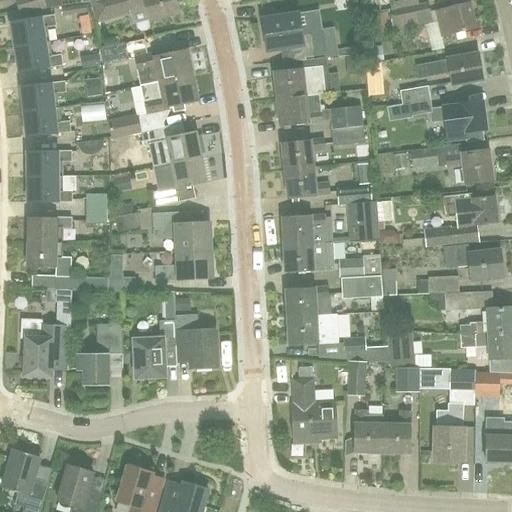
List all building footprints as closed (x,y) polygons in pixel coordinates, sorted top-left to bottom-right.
[(14,0),(19,15),(44,7),(42,0),(14,0)] [(42,0),(44,7),(44,9),(62,6),(60,0),(42,0)] [(90,2),(95,24),(150,9),(153,20),(179,13),(175,0),(95,0),(94,0),(90,2)] [(387,0),(390,8),(394,7),(417,2),(416,0),(387,0)] [(440,37),(453,34),(474,29),(468,4),(435,11),(434,12),(435,14),(431,14),(428,2),(419,4),(395,10),(389,11),(394,31),(405,29),(425,24),(437,22),(440,37)] [(82,4),(62,6),(63,16),(87,13),(86,3),(82,4)] [(337,48),(333,28),(322,30),(301,33),(298,14),(262,20),(267,55),(282,53),(303,50),(304,58),(324,55),(325,58),(338,56),(337,48)] [(15,47),(49,42),(46,27),(56,26),(54,16),(11,23),(15,47)] [(76,31),(50,34),(51,46),(78,43),(76,31)] [(49,42),(15,47),(19,72),(62,65),(60,55),(51,56),(49,42)] [(130,61),(126,43),(99,48),(103,67),(130,61)] [(160,83),(192,76),(186,51),(157,57),(156,54),(134,59),(137,71),(157,67),(160,83)] [(427,64),(429,77),(449,74),(452,86),(483,80),(478,54),(427,64)] [(368,68),(380,76),(387,65),(376,57),(368,68)] [(319,95),(325,94),(322,67),(273,72),(276,99),(319,95)] [(197,102),(192,76),(160,83),(140,87),(131,89),(137,115),(107,121),(111,139),(111,140),(124,137),(140,133),(164,128),(164,127),(163,123),(171,107),(172,107),(184,105),(197,102)] [(23,112),(58,108),(56,93),(65,92),(64,82),(50,84),(50,85),(21,88),(23,112)] [(401,104),(429,99),(428,87),(399,91),(401,104)] [(489,95),(490,105),(510,102),(509,93),(489,95)] [(319,95),(276,99),(279,128),(308,124),(322,122),(321,111),(319,95)] [(457,104),(457,106),(443,108),(444,106),(431,108),(429,99),(401,104),(404,117),(431,113),(433,122),(445,120),(445,121),(451,120),(453,134),(460,133),(461,135),(488,131),(484,101),(457,104)] [(330,130),(363,127),(360,107),(328,111),(329,121),(330,130)] [(59,123),(58,108),(23,112),(26,136),(54,133),(54,134),(71,132),(70,122),(59,123)] [(102,126),(74,128),(75,149),(104,147),(102,126)] [(363,127),(330,130),(332,146),(364,143),(363,127)] [(143,146),(148,145),(150,155),(153,168),(170,164),(170,165),(201,158),(200,155),(206,154),(202,136),(197,137),(196,133),(184,135),(166,139),(164,128),(140,133),(143,145),(143,146)] [(284,171),(313,168),(311,151),(324,150),(323,139),(281,143),(284,171)] [(399,145),(374,149),(378,171),(402,167),(399,145)] [(436,148),(410,152),(412,168),(438,165),(437,159),(436,148)] [(462,154),(462,156),(446,158),(447,165),(447,168),(463,166),(465,185),(492,181),(488,151),(462,154)] [(27,177),(61,177),(61,162),(70,162),(70,152),(56,152),(27,152),(27,177)] [(176,188),(176,189),(206,183),(201,158),(170,165),(173,177),(156,180),(158,192),(152,193),(155,207),(169,204),(166,190),(176,188)] [(313,168),(284,171),(287,199),(329,195),(328,184),(315,185),(313,168)] [(61,177),(27,177),(27,202),(56,202),(56,203),(71,203),(71,192),(61,192),(61,177)] [(348,205),(370,203),(369,188),(336,191),(338,206),(348,205)] [(456,228),(476,225),(497,223),(494,197),(473,199),(472,194),(441,197),(444,218),(455,217),(456,227),(456,228)] [(106,211),(106,198),(86,198),(86,211),(106,211)] [(348,205),(351,242),(351,243),(378,241),(375,202),(370,203),(348,205)] [(136,214),(133,215),(131,204),(118,207),(120,217),(115,218),(117,232),(139,228),(136,214)] [(86,223),(106,223),(106,211),(86,211),(86,223)] [(176,253),(210,251),(208,224),(183,225),(183,214),(152,215),(153,240),(175,239),(176,253)] [(281,218),(282,246),(333,243),(332,223),(331,218),(324,218),(324,216),(281,218)] [(27,243),(62,244),(62,229),(70,229),(71,219),(27,218),(27,243)] [(452,246),(451,228),(450,226),(423,230),(424,240),(425,249),(452,246)] [(61,259),(62,244),(27,243),(26,268),(56,268),(56,276),(55,276),(32,275),(31,289),(56,290),(72,290),(107,291),(108,278),(71,277),(71,269),(69,269),(70,259),(61,259)] [(284,274),(327,272),(335,271),(334,260),(333,243),(282,246),(284,274)] [(500,251),(468,255),(467,245),(443,248),(445,269),(469,266),(471,281),(503,277),(500,251)] [(210,251),(176,253),(176,267),(155,268),(156,282),(211,279),(210,251)] [(108,278),(107,291),(134,292),(135,278),(122,278),(123,256),(110,255),(109,277),(108,278)] [(345,260),(338,260),(339,279),(341,279),(363,277),(362,259),(345,260)] [(428,295),(458,293),(458,277),(427,278),(428,280),(404,281),(404,282),(396,282),(396,270),(382,270),(383,275),(380,275),(381,276),(382,293),(383,293),(384,296),(385,296),(404,296),(404,295),(428,295)] [(341,279),(342,299),(382,297),(382,293),(381,276),(363,277),(341,279)] [(286,317),(316,315),(315,299),(329,298),(328,288),(285,290),(286,317)] [(511,308),(493,310),(491,292),(458,293),(428,295),(429,300),(435,300),(438,303),(439,311),(444,310),(445,312),(486,310),(487,323),(474,323),(474,325),(459,326),(460,336),(511,333),(511,308)] [(175,347),(174,322),(174,317),(173,293),(164,293),(165,322),(159,322),(159,339),(133,340),(135,379),(165,377),(163,348),(175,347)] [(56,327),(42,326),(43,320),(21,319),(20,339),(25,339),(25,355),(22,358),(21,367),(24,370),(24,376),(50,377),(50,370),(64,371),(65,355),(66,327),(70,328),(71,303),(57,303),(56,327)] [(288,346),(317,344),(317,345),(338,344),(338,337),(330,337),(329,316),(336,316),(336,315),(316,316),(316,315),(286,317),(288,346)] [(177,364),(190,363),(190,370),(216,368),(215,330),(198,332),(197,316),(174,317),(174,322),(175,347),(176,347),(177,364)] [(108,387),(108,378),(108,356),(122,355),(122,326),(96,326),(96,354),(76,355),(77,372),(82,372),(82,387),(108,387)] [(387,335),(390,367),(415,365),(412,333),(387,335)] [(474,348),(488,347),(489,360),(511,359),(511,333),(460,336),(460,346),(474,345),(474,348)] [(346,362),(366,363),(366,362),(377,363),(387,363),(387,356),(377,356),(377,347),(366,348),(364,337),(343,339),(343,355),(346,355),(346,362)] [(364,397),(366,363),(346,362),(347,362),(346,396),(364,397)] [(295,405),(291,405),(293,444),(321,442),(321,439),(337,438),(335,401),(314,402),(312,367),(298,368),(299,380),(292,381),(292,393),(294,392),(295,405)] [(419,392),(418,368),(395,368),(395,392),(419,392)] [(474,392),(475,372),(475,371),(450,370),(419,369),(419,383),(449,384),(449,392),(474,392)] [(475,372),(474,392),(474,398),(499,398),(500,385),(511,385),(511,374),(500,374),(500,373),(475,372)] [(461,428),(462,412),(462,404),(447,403),(447,411),(436,411),(436,428),(435,428),(434,461),(462,462),(463,429),(461,428)] [(382,454),(383,425),(383,415),(367,415),(367,411),(356,410),(355,453),(369,454),(371,458),(378,458),(381,454),(382,454)] [(383,425),(382,454),(411,454),(412,412),(401,411),(400,425),(383,425)] [(486,437),(486,463),(511,463),(511,418),(508,419),(507,438),(486,437)] [(24,453),(13,450),(2,488),(18,493),(14,505),(23,508),(21,511),(38,511),(48,482),(40,479),(33,477),(39,458),(36,457),(35,453),(27,451),(24,453)] [(91,477),(92,473),(88,472),(89,468),(73,463),(72,467),(67,466),(57,502),(72,507),(70,511),(95,511),(100,499),(93,497),(86,495),(91,477)] [(127,466),(116,502),(132,507),(130,511),(152,511),(163,480),(157,478),(151,476),(152,474),(127,466)] [(176,484),(168,482),(159,511),(201,511),(208,490),(183,483),(182,486),(176,484)]
